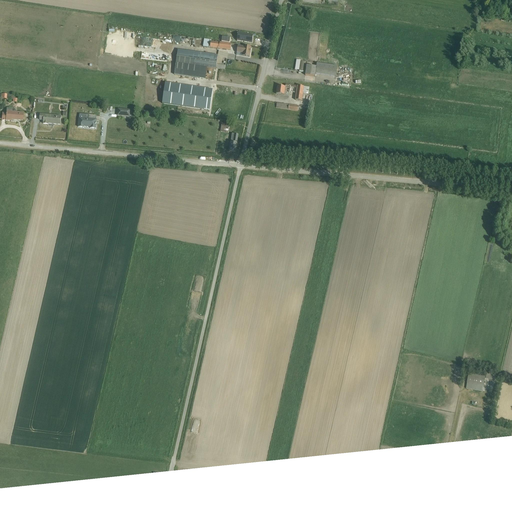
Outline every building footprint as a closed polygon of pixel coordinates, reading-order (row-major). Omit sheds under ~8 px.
[(204,39),(203,47),(230,51),(231,44),(211,42),(211,40),(204,39)] [(238,46),(236,55),(250,57),(251,47),(243,46),(243,47),(238,46)] [(178,50),(174,75),(205,79),(207,68),(216,69),(216,68),(225,70),(225,66),(216,64),(218,55),(178,50)] [(168,63),(169,58),(153,55),(152,60),(168,63)] [(307,66),(305,75),(315,77),(316,74),(336,77),(338,66),(317,63),(316,67),(307,66)] [(165,83),(162,104),(210,111),(213,90),(165,83)] [(303,94),(304,87),(286,84),(285,87),(277,86),(276,94),(284,95),(285,93),(289,93),(289,92),(296,93),(295,100),(302,101),(303,94)] [(2,113),(2,120),(11,121),(11,120),(23,121),(23,113),(12,112),(12,109),(6,108),(6,113),(2,113)] [(118,109),(117,116),(130,117),(131,110),(118,109)] [(40,114),(40,120),(44,120),(43,124),(48,124),(60,125),(61,116),(40,114)] [(80,114),(78,127),(84,128),(84,127),(90,127),(90,128),(96,129),(97,115),(80,114)] [(222,123),(220,132),(228,133),(229,125),(222,123)] [(232,134),(229,151),(235,152),(238,135),(232,134)] [(487,372),(486,379),(495,381),(496,374),(487,372)] [(469,373),(466,389),(482,392),(485,376),(469,373)]
